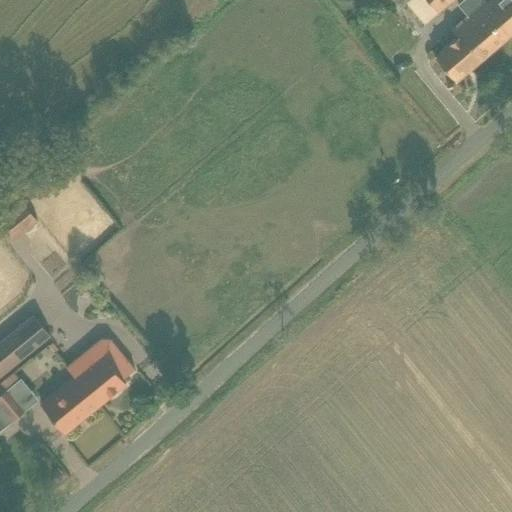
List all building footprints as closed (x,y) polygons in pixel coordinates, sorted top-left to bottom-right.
[(394,0),(401,7),(406,3),(409,0),(426,0),(438,13),(453,0),(394,0)] [(435,57),(456,82),(511,33),(511,0),(486,0),(452,30),(458,37),(435,57)] [(23,204),(0,222),(0,228),(8,238),(21,228),(24,232),(37,222),(36,220),(23,204)] [(0,342),(0,377),(50,337),(33,315),(0,342)] [(94,398),(99,405),(126,383),(122,379),(135,369),(110,338),(101,337),(66,366),(74,376),(85,389),(91,383),(99,393),(94,398)] [(61,387),(41,404),(46,411),(52,418),(64,433),(99,405),(94,398),(99,393),(91,383),(85,389),(74,376),(61,387)] [(0,383),(0,406),(12,421),(25,411),(1,383),(0,383)]
